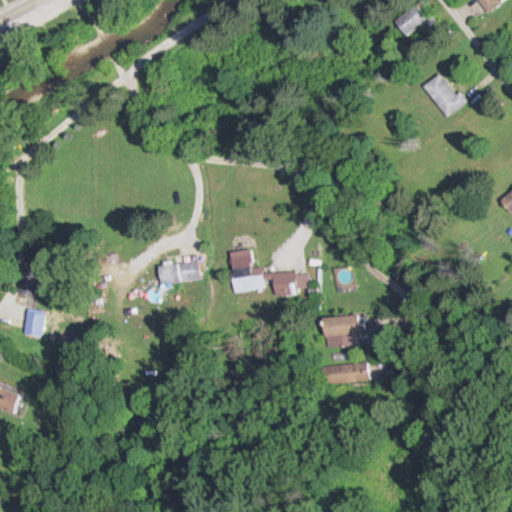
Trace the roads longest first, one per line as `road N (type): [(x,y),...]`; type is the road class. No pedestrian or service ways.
road 1 (residential): [(228,0),(27,154),(18,176),(15,276),(0,306)]
road 2 (residential): [(128,73),(163,137),(192,153),(292,172),(398,286)]
